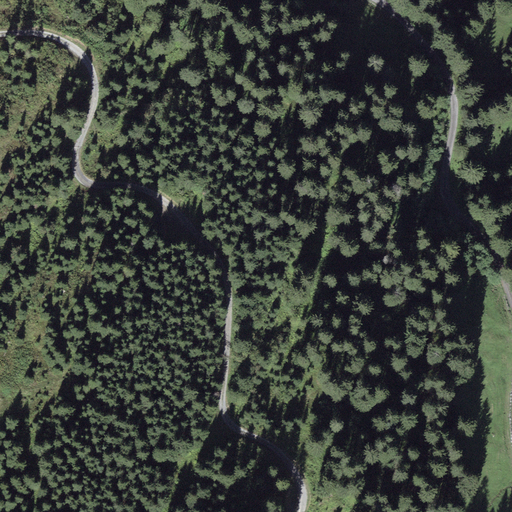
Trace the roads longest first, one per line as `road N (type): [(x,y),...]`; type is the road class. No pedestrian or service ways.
road 1 (track): [(300,511),(289,460),(238,428),(225,408),(228,289),(218,257),(155,193),(92,183),(77,169),(93,103),(86,56),(45,31),(0,31)]
road 2 (track): [(375,0),(402,17),(446,76),(454,124),(443,188),(508,283),(511,332)]
